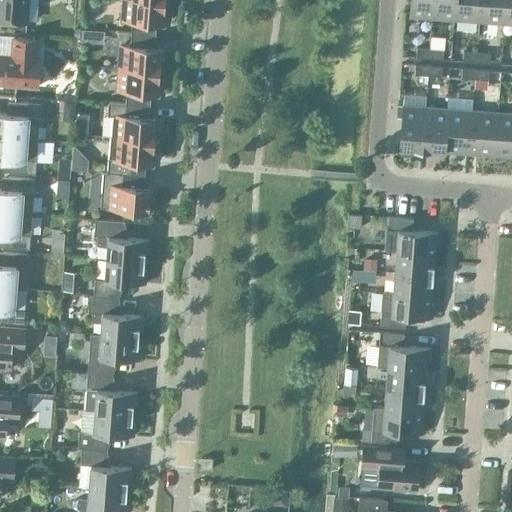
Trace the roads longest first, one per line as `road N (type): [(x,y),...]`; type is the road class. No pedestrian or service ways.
road 1 (residential): [(179,511),(222,0)]
road 2 (residential): [(472,511),(495,201)]
road 3 (residential): [(495,201),(382,185),(376,173),(390,0)]
